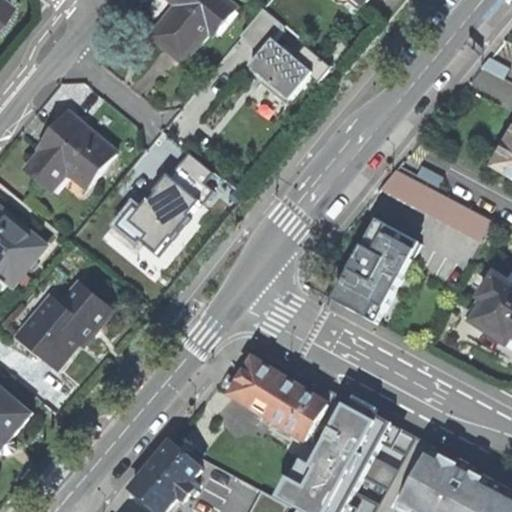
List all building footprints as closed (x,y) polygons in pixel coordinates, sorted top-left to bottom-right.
[(167,0),(166,2),(177,12),(165,26),(153,41),(184,68),(209,37),(214,41),(236,12),(219,0),(167,0)] [(360,12),(365,6),(357,0),(333,0),(338,4),(344,5),(350,5),(360,12)] [(242,37),(263,54),(274,41),(285,28),(264,10),(242,37)] [(315,75),(274,41),(263,54),(251,69),(259,76),(257,79),(259,82),(289,106),(315,75)] [(510,70),(490,60),(484,68),(506,79),(510,70)] [(116,159),(68,119),(51,139),(38,153),(41,155),(25,175),(43,191),(60,171),(88,194),(116,159)] [(511,134),(509,133),(505,140),(500,148),(506,151),(496,168),(511,176),(511,134)] [(215,175),(191,155),(172,178),(203,203),(201,205),(204,207),(216,193),(206,185),(215,175)] [(389,191),(488,242),(499,220),(400,170),(389,191)] [(136,208),(119,229),(139,245),(142,242),(159,256),(173,240),(175,241),(192,220),(190,218),(201,205),(203,203),(172,178),(170,176),(159,190),(141,212),(136,208)] [(44,250),(0,214),(0,279),(13,290),(44,250)] [(423,244),(380,222),(337,302),(379,326),(417,255),(423,244)] [(511,340),(511,285),(509,283),(497,275),(480,300),(488,305),(475,324),(508,346),(511,340)] [(63,311),(53,303),(21,341),(59,373),(82,345),(85,347),(96,334),(112,315),(82,289),(63,311)] [(468,319),(475,324),(488,305),(480,300),(468,319)] [(234,396),(307,443),(330,407),(256,360),(245,378),(234,396)] [(34,417),(1,389),(0,389),(0,458),(3,455),(7,458),(13,458),(17,453),(17,446),(13,443),(24,430),(34,417)] [(336,400),(349,407),(352,401),(339,395),(336,400)] [(357,398),(355,403),(378,416),(380,411),(363,402),(357,398)] [(355,403),(352,401),(349,407),(314,468),(293,506),(292,507),(302,511),(343,511),(392,424),(378,416),(355,403)] [(436,448),(392,424),(343,511),(400,511),(402,510),(434,452),(436,448)] [(159,511),(168,511),(181,497),(187,502),(192,495),(196,499),(201,493),(192,486),(204,470),(173,444),(150,472),(134,491),(159,511)] [(511,511),(511,496),(490,484),(476,477),(479,471),(465,463),(462,470),(446,461),(447,459),(434,452),(402,510),(404,511),(511,511)] [(449,455),(447,459),(446,461),(462,470),(465,463),(449,455)] [(284,500),(293,506),(314,468),(304,463),(284,500)] [(487,475),(479,471),(476,477),(490,484),(493,478),(487,475)] [(285,511),(289,507),(262,493),(252,511),(285,511)]
